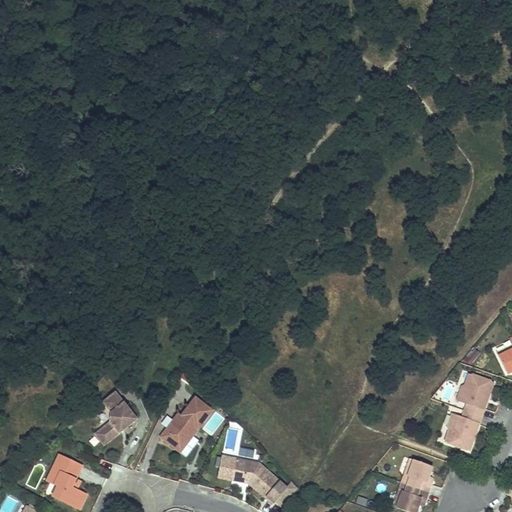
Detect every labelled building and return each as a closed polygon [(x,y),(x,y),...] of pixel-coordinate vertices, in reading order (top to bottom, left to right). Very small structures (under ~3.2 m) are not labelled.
[(497,354),(506,371),(511,369),(511,370),(511,338),(510,339),(511,344),(511,346),(508,349),(497,354)] [(472,364),(481,353),(475,348),(466,359),(472,364)] [(488,397),(494,382),(469,374),(464,387),(462,387),(457,400),(467,403),(465,411),(482,417),(484,409),(480,407),(484,396),(488,397)] [(137,418),(114,391),(101,401),(110,412),(109,421),(99,428),(109,440),(119,432),(117,430),(124,425),(125,427),(137,418)] [(212,409),(195,396),(181,414),(178,411),(166,427),(170,431),(164,439),(174,447),(181,438),(187,443),(193,434),(190,432),(195,425),(198,428),(212,409)] [(488,397),(484,396),(480,407),(484,409),(488,397)] [(445,442),(469,451),(475,436),(471,434),(475,423),(479,424),(482,417),(465,411),(462,418),(452,415),(448,428),(450,429),(445,442)] [(475,423),(471,434),(475,436),(479,424),(475,423)] [(160,436),(164,439),(170,431),(166,427),(160,436)] [(109,440),(99,428),(94,433),(103,445),(109,440)] [(174,447),(180,451),(187,443),(181,438),(174,447)] [(240,455),(254,458),(256,450),(241,447),(240,455)] [(80,510),(86,495),(76,490),(71,488),(75,479),(81,466),(58,455),(50,473),(57,476),(53,485),(57,486),(52,497),(80,510)] [(427,471),(429,465),(411,459),(407,470),(410,471),(408,477),(410,478),(408,485),(429,492),(431,485),(427,483),(429,476),(430,473),(427,471)] [(285,488),(258,464),(235,460),(231,481),(242,483),(245,479),(249,482),(248,484),(265,498),(267,495),(274,501),(285,488)] [(410,471),(407,470),(402,483),(408,485),(410,478),(408,477),(410,471)] [(57,476),(50,473),(46,481),(53,485),(57,476)] [(71,488),(76,490),(79,481),(75,479),(71,488)] [(402,483),(397,496),(401,497),(403,491),(405,492),(408,485),(402,483)] [(394,507),(407,511),(412,511),(414,508),(417,509),(419,505),(421,498),(426,500),(429,492),(408,485),(405,492),(403,491),(401,497),(397,496),(394,507)]
